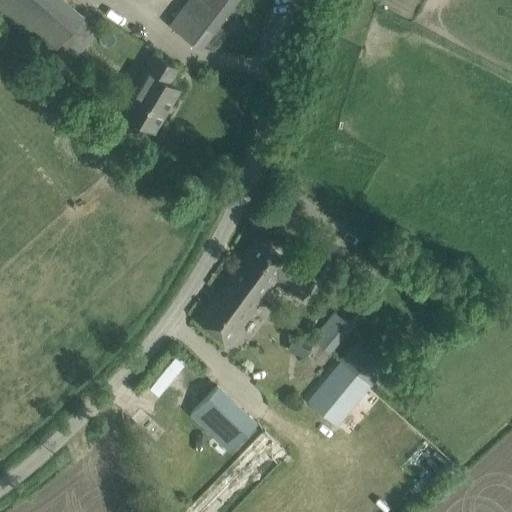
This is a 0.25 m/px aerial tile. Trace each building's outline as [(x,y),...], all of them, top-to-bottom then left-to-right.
[(84,17),(64,0),(0,0),(0,13),(51,56),(84,17)] [(232,0),(187,0),(169,24),(198,46),(232,0)] [(177,67),(153,52),(144,68),(146,69),(121,110),(154,130),(179,88),(169,81),(177,67)] [(315,280),(274,250),(258,239),(231,276),(261,298),(276,278),(302,297),(315,280)] [(261,298),(231,276),(198,321),(228,343),(240,326),(261,298)] [(313,337),(331,352),(352,324),(333,311),(313,337)] [(341,361),(369,384),(385,365),(357,342),(341,361)] [(369,384),(341,361),(308,401),(336,424),(369,384)] [(256,421),(217,385),(191,412),(229,449),(256,421)] [(230,511),(288,453),(264,430),(184,511),(230,511)]
